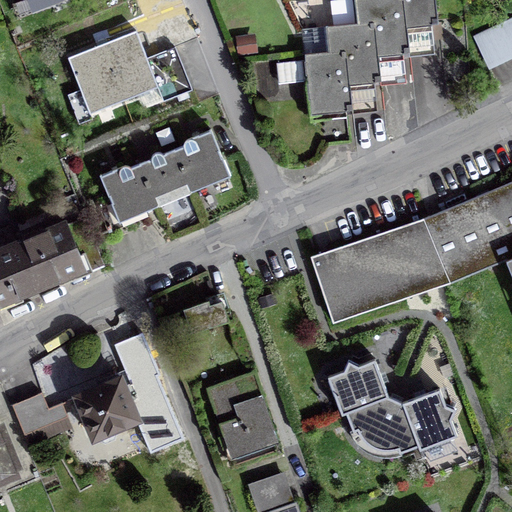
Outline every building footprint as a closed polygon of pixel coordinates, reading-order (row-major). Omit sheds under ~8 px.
[(32,0),(37,11),(50,6),(48,1),(49,0),(32,0)] [(340,0),(343,24),(374,20),(380,80),(381,84),(406,82),(402,52),(409,51),(403,0),(340,0)] [(403,0),(409,51),(410,56),(434,53),(431,23),(438,22),(435,0),(403,0)] [(511,18),(476,36),(489,64),(511,52),(511,18)] [(343,24),(327,25),(330,51),(345,49),(352,108),(352,113),(377,110),(374,80),(380,80),(374,20),(343,24)] [(136,30),(68,57),(81,89),(68,94),(79,122),(92,117),(90,113),(158,86),(164,100),(192,89),(175,47),(147,58),(136,30)] [(321,112),(324,142),(344,139),(349,139),(345,109),(352,108),(345,49),(330,51),(305,53),(305,59),(277,63),(279,82),(307,78),(311,113),(321,112)] [(211,128),(185,141),(183,144),(184,146),(190,160),(179,165),(190,192),(230,176),(211,128)] [(155,152),(151,158),(130,166),(137,183),(148,178),(160,205),(190,192),(179,165),(190,160),(184,146),(183,144),(163,153),(155,152)] [(159,205),(160,205),(148,178),(137,183),(130,166),(124,165),(100,174),(119,222),(159,205)] [(450,283),(506,259),(511,256),(511,180),(423,218),(311,256),(333,322),(450,283)] [(0,301),(84,267),(83,265),(101,258),(85,220),(67,227),(65,223),(16,243),(9,226),(0,229),(0,301)] [(232,318),(224,292),(207,298),(208,300),(183,309),(184,311),(161,319),(169,339),(232,318)] [(132,382),(124,386),(137,418),(151,450),(182,437),(156,374),(159,373),(142,333),(116,344),(132,382)] [(342,413),(346,411),(389,396),(375,358),(359,364),(348,359),(344,370),(328,376),(342,413)] [(115,428),(137,418),(124,386),(121,376),(76,395),(94,437),(98,435),(99,439),(105,441),(114,437),(116,431),(115,428)] [(236,385),(212,393),(236,463),(279,448),(257,386),(252,388),(248,376),(235,380),(236,385)] [(440,387),(402,402),(418,444),(420,448),(457,434),(451,418),(456,408),(446,404),(440,387)] [(42,392),(13,404),(25,433),(54,421),(42,392)] [(418,444),(402,402),(389,396),(346,411),(353,430),(357,429),(367,442),(382,449),(398,447),(400,451),(418,444)] [(1,426),(0,426),(0,470),(16,463),(1,426)] [(300,511),(297,500),(261,511),(300,511)]
